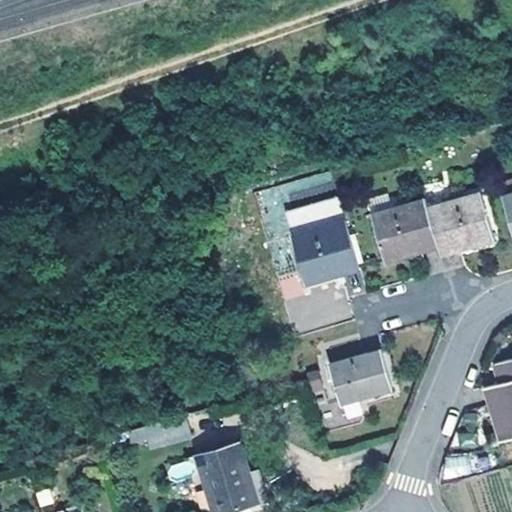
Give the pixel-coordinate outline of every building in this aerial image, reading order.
[(433,205),(443,244),(472,236),(474,244),(498,236),(486,189),(433,205)] [(390,259),(443,244),(433,205),(430,196),(377,211),(390,259)] [(362,259),(350,220),(298,237),(311,282),(335,276),(333,268),(362,259)] [(443,244),(446,253),(474,244),(472,236),(443,244)] [(364,268),(362,259),(333,268),(335,276),(364,268)] [(396,388),(384,348),(334,363),(345,404),(396,388)] [(511,361),(501,365),(506,383),(511,401),(495,406),(505,440),(511,438),(511,361)] [(490,388),(495,406),(511,401),(506,383),(490,388)] [(187,419),(127,426),(129,444),(147,442),(147,447),(189,442),(187,419)] [(243,444),(202,455),(216,511),(223,511),(258,503),(243,444)] [(193,459),(167,465),(170,479),(196,474),(193,459)]
